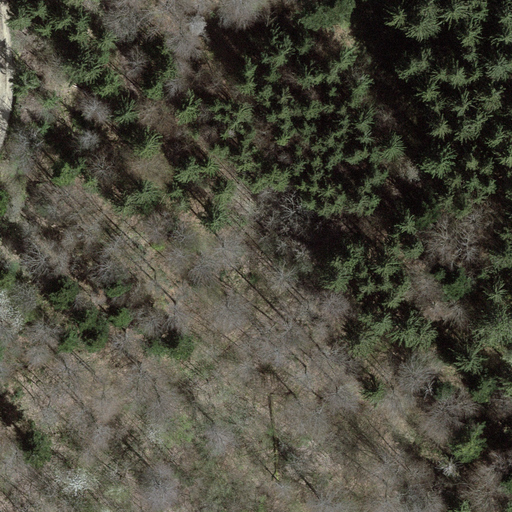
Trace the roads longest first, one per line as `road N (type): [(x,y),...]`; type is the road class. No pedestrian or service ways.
road 1 (track): [(152,0),(160,109),(183,187),(237,218),(283,231),(351,240),(419,207),(461,172),(511,78)]
road 2 (track): [(0,146),(0,0)]
